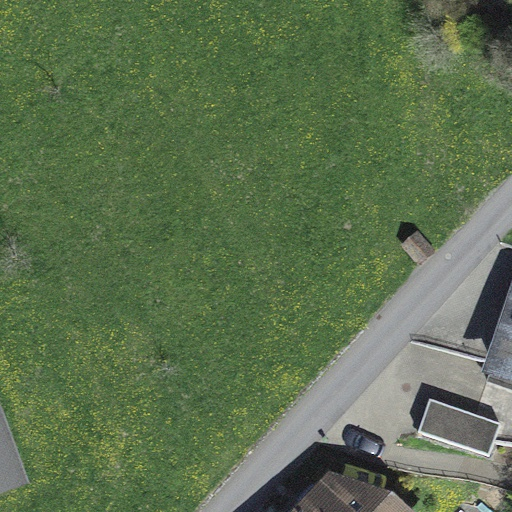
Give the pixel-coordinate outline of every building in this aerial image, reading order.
[(419,268),(436,253),(416,233),(400,248),(419,268)] [(511,286),(480,380),(511,391),(511,286)] [(0,495),(29,484),(0,404),(0,495)] [(500,427),(430,404),(419,437),(490,459),(500,427)] [(296,511),(405,511),(391,500),(329,476),(296,511)]
